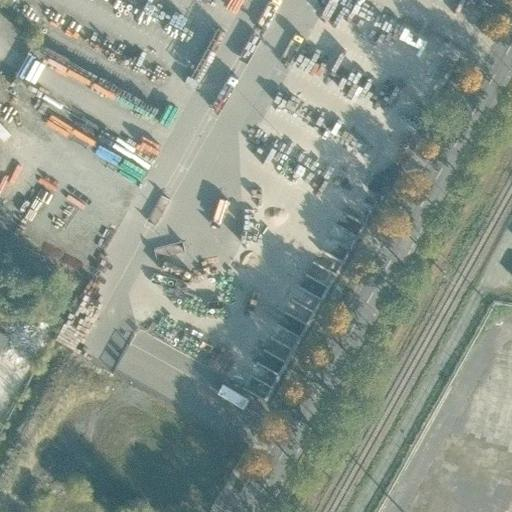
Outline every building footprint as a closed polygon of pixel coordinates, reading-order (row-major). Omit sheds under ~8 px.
[(379,219),(401,170),(326,136),(342,101),(353,114),(419,145),(460,59),(447,43),(367,6),(312,49),(302,73),(286,85),(271,119),(273,122),(303,136),(310,144),(293,179),(379,219)] [(38,172),(0,150),(0,206),(33,224),(47,199),(29,189),(38,172)] [(108,241),(150,168),(130,157),(88,230),(108,241)] [(216,173),(107,397),(73,468),(96,479),(129,410),(195,442),(283,259),(250,243),(261,222),(248,216),(259,194),(216,173)] [(0,352),(10,334),(0,328),(0,352)] [(90,511),(59,497),(52,511),(90,511)]
